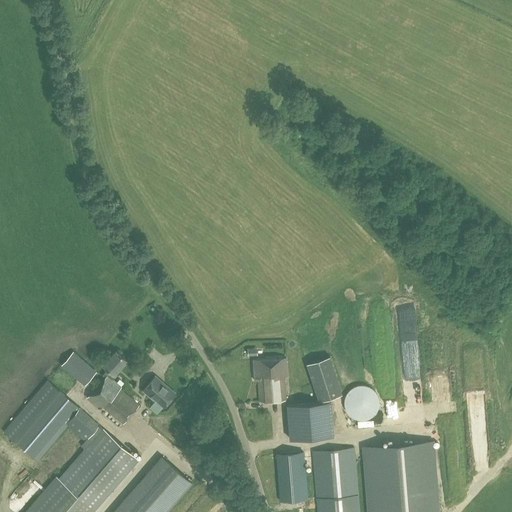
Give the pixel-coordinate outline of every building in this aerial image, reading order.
[(448,374),(447,336),(431,337),(432,375),(448,374)] [(102,406),(123,424),(139,405),(120,388),(121,387),(111,378),(127,360),(117,350),(103,365),(108,369),(102,375),(105,377),(87,397),(100,408),(102,406)] [(87,384),(97,373),(73,351),(63,363),(87,384)] [(307,363),(319,402),(342,394),(330,356),(316,360),(307,363)] [(258,380),(260,401),(286,400),(284,376),(288,376),(286,357),(253,359),(255,380),(258,380)] [(149,395),(163,407),(175,393),(165,384),(164,386),(153,378),(145,388),(151,393),(149,395)] [(25,511),(91,511),(138,458),(77,405),(65,395),(73,386),(67,380),(59,390),(48,381),(5,432),(16,441),(34,457),(39,460),(68,426),(86,441),(82,445),(85,448),(60,477),(57,475),(25,511)] [(345,396),(345,398),(344,401),(344,404),(345,406),(346,409),(347,411),(349,413),(351,415),(353,417),(355,418),(358,419),(360,419),(363,419),(366,419),(368,418),(371,417),(373,415),(375,413),(377,411),(378,409),(379,406),(379,404),(379,401),(379,398),(378,396),(377,393),(376,391),(374,389),(372,387),(370,386),(367,385),(365,384),(362,384),(359,384),(357,385),(354,386),(352,387),(350,389),(348,391),(346,393),(345,396)] [(289,405),(291,439),(334,436),(332,402),(289,405)] [(474,412),(477,469),(490,469),(487,412),(474,412)] [(437,511),(432,441),(364,447),(369,511),(437,511)] [(317,498),(318,511),(359,511),(358,495),(354,447),(313,451),(317,498)] [(277,454),(281,501),(307,499),(304,452),(277,454)] [(167,511),(193,482),(162,455),(112,511),(167,511)] [(18,511),(23,511),(41,487),(28,478),(18,493),(20,495),(11,507),(18,511)]
